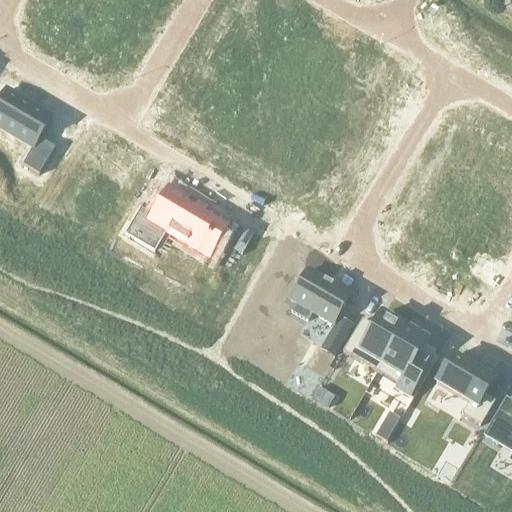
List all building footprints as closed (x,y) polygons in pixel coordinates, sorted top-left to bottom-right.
[(233,5),(221,26),(260,49),(272,30),(276,33),(283,21),(263,8),(256,19),(233,5)] [(221,26),(208,48),(217,53),(210,64),(241,82),(260,49),(221,26)] [(366,73),(356,90),(393,112),(403,95),(395,90),(398,85),(379,74),(376,79),(366,73)] [(189,80),(176,102),(215,125),(235,93),(204,75),(198,85),(189,80)] [(356,90),(346,107),(383,129),(393,112),(356,90)] [(38,141),(51,120),(4,93),(0,99),(0,130),(32,150),(21,167),(38,177),(54,150),(38,141)] [(176,102),(163,122),(187,136),(181,147),(201,159),(208,147),(204,145),(215,125),(176,102)] [(346,107),(336,123),(373,145),(383,129),(346,107)] [(336,123),(326,140),(363,162),(373,145),(336,123)] [(326,140),(316,156),(354,178),(363,162),(326,140)] [(69,150),(46,190),(61,199),(68,186),(87,198),(79,210),(80,210),(112,157),(91,144),(83,158),(69,150)] [(316,156),(306,173),(344,195),(354,178),(316,156)] [(112,157),(80,210),(87,198),(106,209),(99,221),(114,230),(138,191),(124,183),(132,169),(112,157)] [(306,173),(297,189),(334,211),(344,195),(306,173)] [(297,189),(286,207),(324,229),(334,211),(297,189)] [(200,216),(204,211),(169,191),(153,218),(139,210),(123,238),(154,256),(166,235),(200,256),(218,227),(200,216)] [(332,328),(350,298),(307,272),(289,302),(295,306),(291,314),(306,323),(311,315),(332,328)] [(361,323),(342,355),(376,375),(403,330),(381,316),(373,330),(361,323)] [(403,330),(376,375),(397,388),(395,391),(409,399),(431,362),(419,355),(426,343),(403,330)] [(468,368),(451,358),(435,386),(468,405),(461,417),(479,428),(494,404),(483,398),(493,383),(476,373),(476,372),(475,372),(469,369),(469,368),(468,368)] [(511,423),(498,415),(484,438),(511,455),(511,423)]
